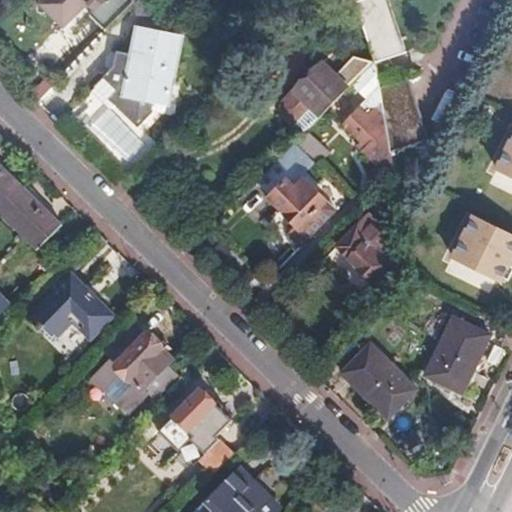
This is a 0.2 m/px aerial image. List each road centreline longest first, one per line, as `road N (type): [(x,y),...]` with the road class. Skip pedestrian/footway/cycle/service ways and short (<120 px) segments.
road 1 (residential): [(0,102),(420,511)]
road 2 (motorway): [(476,0),(262,511)]
road 3 (motorway): [(330,511),(511,70)]
